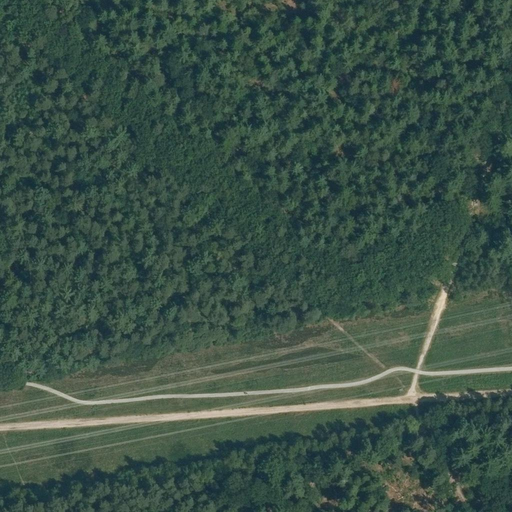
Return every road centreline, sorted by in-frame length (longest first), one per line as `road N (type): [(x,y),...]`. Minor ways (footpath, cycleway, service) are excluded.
road 1 (track): [(511,391),(0,427)]
road 2 (track): [(511,81),(411,392),(452,480)]
